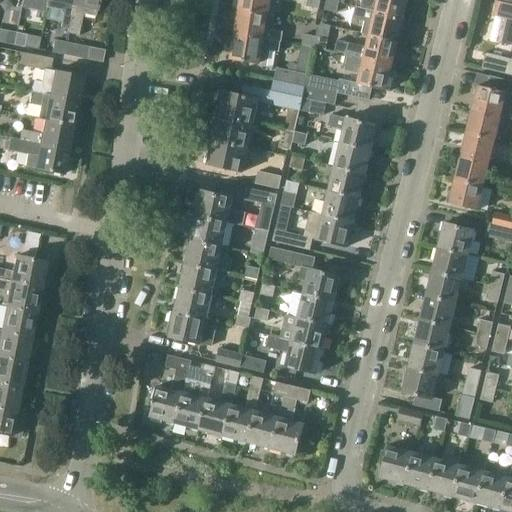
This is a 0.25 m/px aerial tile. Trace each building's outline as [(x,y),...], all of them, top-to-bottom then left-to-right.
[(68,17),(71,0),(46,0),(47,2),(45,1),(44,8),(59,11),(61,16),(68,17)] [(94,17),(97,0),(71,0),(68,17),(65,34),(77,36),(81,15),(94,17)] [(239,0),(237,10),(266,15),(268,0),(239,0)] [(318,10),(319,0),(307,0),(306,7),(318,10)] [(369,0),(361,0),(359,8),(403,18),(407,0),(370,0),(369,0)] [(511,47),(511,46),(511,0),(497,0),(494,17),(506,20),(501,44),(511,47)] [(336,14),(338,3),(326,1),(324,11),(336,14)] [(355,7),(352,19),(363,21),(360,33),(368,35),(397,42),(403,18),(359,8),(355,7)] [(237,10),(234,33),(280,40),(282,32),(270,30),(272,16),(266,15),(237,10)] [(11,45),(14,33),(3,31),(1,43),(11,45)] [(22,47),(24,35),(14,33),(11,45),(22,47)] [(234,33),(230,58),(258,63),(258,65),(272,67),(275,51),(278,52),(280,40),(234,33)] [(313,49),(316,38),(303,35),(301,46),(313,49)] [(348,45),(346,55),(392,65),(397,42),(368,35),(365,49),(348,45)] [(326,51),(328,40),(316,38),(313,49),(326,51)] [(60,55),(63,43),(53,41),(51,53),(60,55)] [(86,60),(88,48),(63,43),(60,55),(86,60)] [(77,101),(81,78),(53,72),(49,72),(51,59),(18,53),(16,65),(42,70),(39,83),(32,82),(30,92),(77,101)] [(344,55),(342,66),(345,67),(344,71),(358,74),(356,83),(386,90),(392,65),(346,55),(344,55)] [(506,76),(510,62),(486,56),(482,70),(506,76)] [(276,68),(274,79),(306,85),(308,75),(276,68)] [(308,75),(306,85),(337,92),(339,82),(308,75)] [(511,108),(503,106),(506,95),(511,96),(511,95),(511,82),(490,77),(487,89),(478,87),(472,110),(501,118),(511,120),(511,108)] [(274,79),(271,92),(303,98),(306,85),(274,79)] [(369,100),(372,87),(340,80),(337,93),(369,100)] [(223,91),(217,116),(253,124),(258,102),(272,105),(300,111),(303,98),(271,92),(242,85),(242,87),(245,87),(243,96),(223,91)] [(306,85),(303,98),(325,103),(334,105),(337,92),(306,85)] [(72,126),(77,101),(30,92),(28,104),(39,106),(37,120),(42,121),(72,126)] [(303,98),(300,111),(323,116),(325,103),(303,98)] [(496,138),(501,118),(472,110),(467,131),(496,138)] [(217,116),(211,139),(248,147),(253,124),(217,116)] [(345,121),(330,117),(327,128),(342,132),(340,142),(371,149),(377,126),(345,118),(345,121)] [(67,150),(72,126),(42,121),(40,134),(21,131),(19,141),(67,150)] [(292,145),(294,134),(281,131),(279,142),(292,145)] [(490,162),(496,138),(467,131),(461,154),(490,162)] [(305,148),(307,137),(294,134),(292,145),(305,148)] [(62,176),(67,150),(19,141),(10,139),(7,151),(26,155),(23,168),(62,176)] [(211,139),(205,166),(241,174),(248,147),(211,139)] [(365,174),(371,149),(340,142),(334,166),(365,174)] [(484,186),(490,162),(461,154),(454,179),(484,186)] [(302,172),(304,161),(292,159),(289,170),(302,172)] [(359,198),(365,174),(334,166),(328,190),(359,198)] [(257,174),(254,186),(278,191),(281,179),(257,174)] [(477,213),(484,186),(454,179),(448,205),(477,213)] [(296,197),(299,186),(286,183),(283,194),(296,197)] [(247,190),(244,202),(251,204),(274,209),(277,197),(254,192),(247,190)] [(327,193),(315,190),(313,200),(325,203),(322,215),(353,223),(359,198),(328,190),(327,193)] [(242,228),(244,216),(229,213),(232,200),(200,193),(194,218),(225,225),(242,228)] [(285,220),(288,209),(280,207),(278,218),(285,220)] [(353,223),(322,215),(310,213),(304,237),(275,230),(272,242),(309,251),(312,239),(347,248),(353,223)] [(511,230),(511,218),(495,215),(492,226),(511,230)] [(221,246),(225,225),(194,218),(190,239),(221,246)] [(468,253),(474,231),(444,224),(439,246),(468,253)] [(511,230),(492,226),(488,225),(485,238),(511,244),(511,230)] [(228,273),(230,262),(225,255),(219,253),(221,246),(190,239),(184,264),(215,270),(228,273)] [(263,258),(265,247),(252,244),(250,255),(263,258)] [(462,277),(468,253),(439,246),(433,270),(462,277)] [(292,266),(295,254),(272,248),(269,260),(292,266)] [(309,270),(312,259),(297,255),(294,267),(309,270)] [(11,272),(0,269),(0,280),(40,287),(44,264),(14,258),(11,272)] [(210,295),(215,270),(184,264),(179,288),(210,295)] [(257,282),(260,271),(247,269),(244,280),(257,282)] [(334,301),(340,278),(302,269),(299,280),(306,282),(303,294),(334,301)] [(457,302),(462,277),(433,270),(427,295),(457,302)] [(502,289),(504,278),(492,275),(489,286),(502,289)] [(34,313),(40,287),(0,280),(0,296),(2,298),(0,307),(4,307),(34,313)] [(498,304),(502,289),(489,286),(486,301),(498,304)] [(272,300),(275,289),(262,287),(259,298),(272,300)] [(205,320),(210,295),(179,288),(174,313),(205,320)] [(251,307),(254,296),(241,293),(238,304),(251,307)] [(328,326),(334,301),(303,294),(297,318),(328,326)] [(451,326),(457,302),(427,295),(421,319),(451,326)] [(0,332),(30,338),(34,313),(4,307),(0,328),(0,332)] [(267,325),(269,314),(257,311),(254,322),(267,325)] [(215,348),(217,338),(220,323),(205,320),(174,313),(168,338),(215,348)] [(247,332),(250,321),(237,318),(234,329),(247,332)] [(322,350),(328,326),(297,318),(291,343),(322,350)] [(445,350),(451,326),(421,319),(415,343),(445,350)] [(490,337),(493,326),(480,323),(478,334),(490,337)] [(508,341),(510,330),(498,327),(495,338),(508,341)] [(0,357),(25,362),(30,338),(0,332),(0,357)] [(486,353),(490,337),(478,334),(474,350),(486,353)] [(316,375),(322,350),(291,343),(269,337),(266,349),(288,354),(285,367),(316,375)] [(504,357),(508,341),(495,338),(492,354),(504,357)] [(439,374),(445,350),(415,343),(409,367),(439,374)] [(240,368),(243,356),(220,350),(217,363),(240,368)] [(263,374),(266,361),(243,356),(240,368),(263,374)] [(25,362),(0,357),(0,382),(20,386),(25,362)] [(187,375),(190,362),(168,357),(165,369),(174,371),(173,377),(169,390),(157,387),(149,418),(174,425),(186,380),(187,374),(187,375)] [(206,400),(214,369),(204,366),(200,383),(186,380),(174,425),(198,431),(206,400)] [(440,414),(442,402),(433,400),(439,374),(409,367),(403,393),(416,396),(413,408),(440,414)] [(236,387),(239,374),(228,371),(225,384),(236,387)] [(478,387),(481,373),(469,371),(466,384),(478,387)] [(496,392),(499,378),(487,375),(483,389),(496,392)] [(254,412),(263,380),(252,378),(244,410),(231,406),(223,437),(246,443),(254,412)] [(0,408),(15,411),(20,386),(0,382),(0,408)] [(283,399),(287,386),(277,383),(274,396),(283,399)] [(475,400),(478,387),(466,384),(463,397),(475,400)] [(307,404),(310,392),(287,386),(283,399),(278,419),(270,450),(293,456),(302,425),(292,422),(297,402),(307,404)] [(493,405),(496,392),(483,389),(480,402),(493,405)] [(223,437),(231,406),(206,400),(198,431),(223,437)] [(15,411),(0,408),(0,435),(10,437),(15,411)] [(419,426),(422,414),(399,409),(396,420),(419,426)] [(270,450),(278,419),(254,412),(246,443),(270,450)] [(445,435),(448,422),(437,419),(434,432),(445,435)] [(469,440),(472,428),(461,425),(458,438),(469,440)] [(492,446),(496,434),(485,431),(482,444),(492,446)] [(405,485),(413,455),(389,449),(381,478),(405,485)] [(429,491),(436,461),(413,455),(405,485),(429,491)] [(453,497),(460,467),(436,461),(429,491),(453,497)] [(511,511),(511,466),(510,473),(501,510),(511,511)] [(477,504),(484,474),(460,467),(453,497),(477,504)] [(501,510),(510,473),(499,470),(497,477),(484,474),(477,504),(501,510)]
